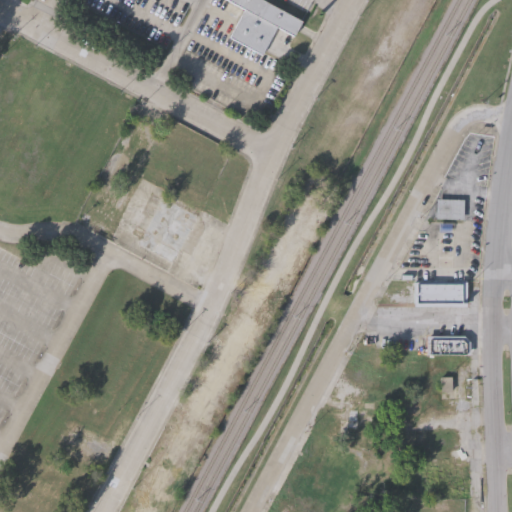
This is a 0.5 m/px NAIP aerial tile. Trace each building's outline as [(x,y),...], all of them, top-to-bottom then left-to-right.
[(262,0),(301,20),(293,36),(275,26),(260,54),(228,37),(243,8),(227,0),(262,0)] [(139,242),(164,195),(198,214),(174,261),(139,242)] [(435,218),(436,198),(463,199),(462,219),(435,218)] [(413,282),(466,282),(466,306),(413,306),(413,282)] [(127,511),(237,304),(269,321),(168,511),(127,511)] [(461,337),(468,342),(467,356),(425,356),(425,336),(461,337)] [(356,461),(335,503),(306,488),(304,492),(297,488),(306,470),(300,467),(317,435),(326,440),(324,444),(356,461)] [(426,493),(425,466),(437,466),(437,471),(440,471),(440,465),(465,465),(465,492),(426,493)]
